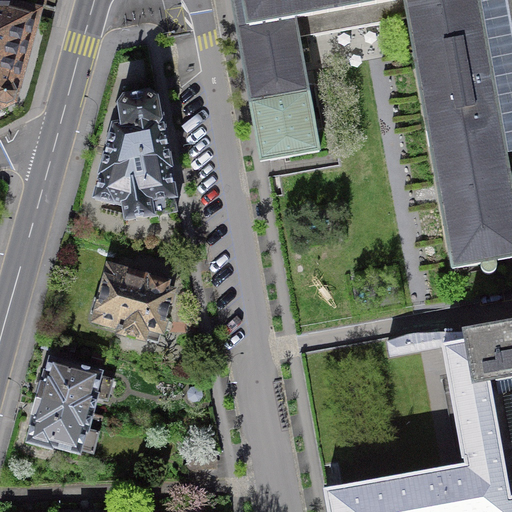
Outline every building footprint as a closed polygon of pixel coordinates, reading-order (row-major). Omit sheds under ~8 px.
[(511,0),(230,0),(233,15),(260,162),(319,152),(298,38),(316,35),(381,23),(407,18),(452,269),(480,264),(481,268),(482,270),(482,271),(483,272),(484,273),(485,273),(486,274),(488,274),(489,274),(490,274),(492,274),(493,273),(494,272),(495,272),(495,271),(496,270),(497,268),(497,267),(497,265),(496,261),(511,258),(511,188),(506,156),(511,155),(511,0)] [(0,100),(2,105),(3,104),(7,106),(14,102),(16,94),(14,90),(35,13),(0,3),(0,100)] [(101,177),(95,199),(115,205),(115,204),(124,207),(126,221),(150,216),(150,218),(177,213),(174,199),(175,198),(169,169),(170,169),(161,119),(159,119),(155,100),(148,95),(125,100),(120,107),(123,126),(114,127),(107,152),(100,176),(101,177)] [(167,284),(109,267),(99,300),(95,299),(90,314),(95,315),(94,321),(118,328),(118,330),(120,331),(119,333),(158,343),(163,325),(172,293),(165,291),(167,284)] [(328,508),(328,511),(511,511),(511,324),(463,333),(463,334),(421,335),(410,336),(399,339),(387,343),(390,357),(443,347),(449,382),(463,459),(465,459),(466,466),(342,489),(325,492),(328,508)] [(39,399),(91,414),(96,396),(95,395),(101,373),(51,360),(47,374),(46,373),(42,387),(39,399)] [(87,430),(91,414),(39,399),(35,412),(32,425),(33,425),(28,442),(51,448),(52,446),(78,453),(79,450),(93,454),(98,433),(87,430)] [(188,454),(188,468),(216,468),(216,460),(215,453),(188,454)]
